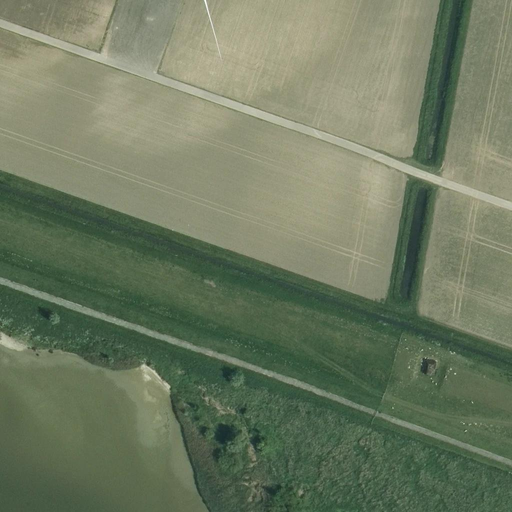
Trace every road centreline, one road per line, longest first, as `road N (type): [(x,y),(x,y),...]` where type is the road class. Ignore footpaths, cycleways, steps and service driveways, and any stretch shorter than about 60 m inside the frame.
road 1 (track): [(0,171),(511,352)]
road 2 (track): [(0,290),(511,468)]
road 3 (track): [(511,376),(0,200)]
road 4 (track): [(377,393),(275,318),(0,224)]
road 5 (track): [(377,393),(0,262)]
road 6 (track): [(411,316),(468,0)]
road 7 (track): [(387,308),(443,0)]
